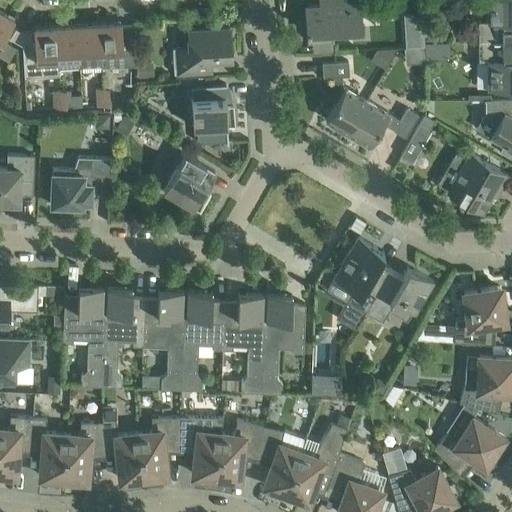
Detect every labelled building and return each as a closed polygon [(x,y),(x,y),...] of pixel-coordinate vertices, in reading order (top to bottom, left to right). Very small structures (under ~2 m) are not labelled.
[(372,2),(371,0),(323,0),(323,3),(304,5),(306,30),(308,30),(308,39),(306,39),(306,40),(333,39),(333,29),(362,27),(361,3),(372,2)] [(511,0),(487,0),(487,13),(487,21),(478,21),(478,41),(511,40),(511,0)] [(0,40),(13,18),(0,10),(0,40)] [(121,21),(99,23),(101,66),(135,64),(133,25),(121,25),(121,21)] [(101,66),(99,23),(77,24),(79,66),(80,66),(80,57),(100,56),(101,66)] [(77,24),(55,25),(58,67),(79,66),(77,24)] [(58,75),(58,67),(55,25),(33,26),(33,30),(21,31),(15,27),(9,37),(22,45),(24,77),(58,75)] [(188,29),(189,46),(172,47),(174,73),(206,72),(205,58),(231,57),(229,27),(188,29)] [(423,30),(405,31),(405,47),(423,46),(424,46),(423,30)] [(511,40),(478,41),(479,61),(488,61),(488,89),(503,89),(511,88),(511,40)] [(0,66),(5,68),(14,46),(3,41),(0,49),(0,66)] [(348,61),(342,61),(322,62),(323,76),(333,76),(334,94),(339,96),(326,119),(347,132),(367,99),(345,86),(342,85),(341,75),(349,75),(348,61)] [(235,124),(233,102),(226,103),(225,85),(226,85),(226,83),(191,85),(191,87),(192,87),(192,99),(191,99),(193,127),(197,126),(197,142),(226,141),(226,142),(228,143),(228,125),(235,124)] [(109,86),(96,87),(96,96),(109,95),(109,86)] [(66,97),(66,88),(53,89),(53,98),(66,97)] [(96,96),(97,105),(110,104),(109,95),(96,96)] [(53,98),(54,107),(67,106),(66,97),(53,98)] [(511,98),(484,99),(484,100),(488,100),(488,116),(489,119),(491,120),(493,122),(496,124),(490,136),(511,148),(511,98)] [(388,112),(367,99),(347,132),(369,144),(382,122),(393,129),(405,137),(415,119),(418,114),(406,107),(399,119),(388,112)] [(431,130),(418,123),(400,154),(413,161),(431,130)] [(509,174),(470,151),(457,173),(447,190),(468,202),(470,199),(482,207),(482,208),(483,209),(496,186),(500,188),(509,174)] [(0,166),(0,200),(18,201),(19,193),(32,194),(33,174),(34,154),(7,153),(6,167),(0,166)] [(197,160),(185,153),(184,154),(185,155),(179,165),(177,164),(163,188),(199,210),(210,191),(204,187),(213,171),(214,172),(215,171),(197,160)] [(111,157),(77,156),(73,168),(52,167),(52,182),(51,202),(82,204),(82,200),(90,200),(90,192),(110,193),(110,173),(111,157)] [(357,235),(333,276),(353,288),(347,299),(364,311),(390,267),(378,260),(386,252),(357,235)] [(390,267),(364,311),(382,320),(389,309),(406,319),(411,311),(414,312),(433,280),(407,264),(401,274),(390,267)] [(37,284),(0,282),(0,326),(8,327),(9,309),(36,310),(37,284)] [(464,291),(466,305),(468,317),(455,319),(454,341),(494,343),(494,342),(486,341),(487,323),(505,321),(500,285),(464,291)] [(105,287),(85,286),(85,294),(64,293),(62,341),(73,342),(73,338),(88,338),(87,368),(81,373),(80,384),(101,384),(105,287)] [(124,287),(105,287),(101,384),(121,385),(122,375),(117,369),(118,340),(133,340),(133,344),(143,345),(145,296),(124,295),(124,287)] [(165,297),(145,296),(143,345),(152,345),(153,341),(165,341),(166,371),(161,376),(160,387),(179,389),(185,290),(165,289),(165,297)] [(204,291),(185,290),(181,388),(201,389),(202,378),(196,372),(198,343),(213,343),(212,347),(222,348),(225,300),(204,299),(204,291)] [(265,293),(245,293),(245,301),(225,300),(222,348),(232,348),(233,344),(248,345),(246,374),(241,380),(240,390),(261,391),(265,293)] [(284,294),(265,293),(261,391),(281,392),(282,381),(276,376),(278,346),(293,347),(292,351),(303,351),(304,323),(305,303),(284,302),(284,294)] [(29,337),(0,336),(0,380),(14,381),(15,365),(28,365),(29,337)] [(511,356),(479,354),(477,380),(465,380),(459,401),(497,412),(498,410),(490,408),(495,391),(511,391),(511,356)] [(116,447),(120,478),(143,474),(138,431),(116,433),(116,405),(102,405),(103,447),(116,447)] [(9,428),(0,426),(0,471),(15,473),(18,442),(30,443),(32,416),(10,414),(9,428)] [(151,415),(151,430),(138,431),(143,474),(143,476),(166,473),(163,441),(179,441),(179,415),(151,415)] [(207,415),(179,415),(179,441),(196,441),(192,473),(216,476),(221,431),(207,430),(207,415)] [(503,435),(473,415),(458,437),(448,430),(432,446),(461,474),(462,473),(456,468),(469,455),(484,465),(503,435)] [(46,417),(32,416),(30,443),(42,444),(40,475),(63,477),(67,432),(45,430),(46,417)] [(264,425),(237,418),(234,433),(221,431),(216,476),(239,478),(242,446),(259,450),(264,425)] [(103,447),(102,420),(80,420),(79,433),(67,432),(63,477),(86,479),(89,448),(103,447)] [(301,450),(286,492),(307,499),(319,470),(330,474),(347,427),(331,421),(313,454),(301,450)] [(264,484),(286,492),(301,450),(281,442),(284,429),(264,425),(259,450),(275,454),(264,484)] [(364,461),(338,452),(330,475),(330,474),(325,488),(342,495),(336,511),(338,511),(373,511),(382,489),(357,480),(364,461)] [(428,511),(455,497),(437,465),(414,478),(408,467),(387,473),(399,511),(400,511),(398,504),(415,498),(422,511),(428,511)]
